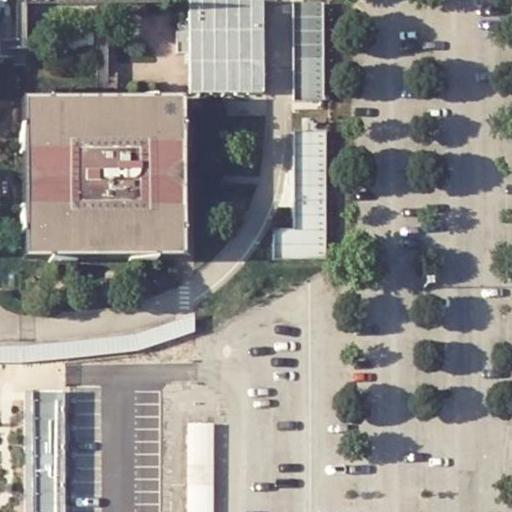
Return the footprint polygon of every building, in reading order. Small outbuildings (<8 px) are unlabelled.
[(0,0),(0,41),(28,42),(27,13),(164,10),(164,0),(0,0)] [(263,7),(190,7),(191,100),(264,101),(263,7)] [(330,13),(304,13),(297,13),(297,64),(313,64),(313,116),(330,116),(330,13)] [(86,34),(54,35),(55,53),(87,53),(86,34)] [(177,277),(182,277),(180,116),(20,115),(22,277),(177,277)] [(297,131),(297,229),(277,229),(277,259),(329,258),(329,131),(297,131)] [(213,511),(213,427),(187,427),(186,511),(213,511)]
